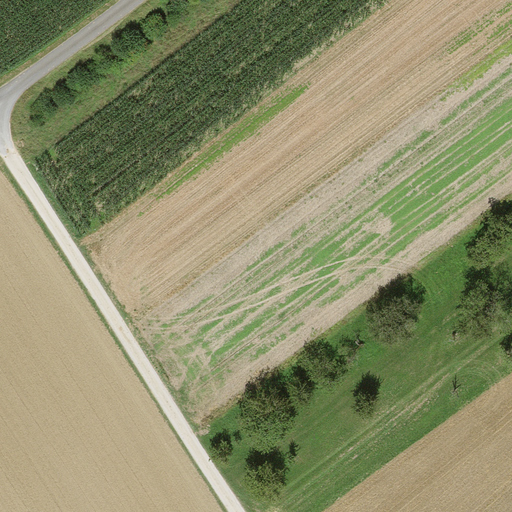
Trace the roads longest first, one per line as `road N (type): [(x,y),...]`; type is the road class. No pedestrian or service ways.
road 1 (track): [(0,148),(232,511)]
road 2 (track): [(0,95),(129,0)]
